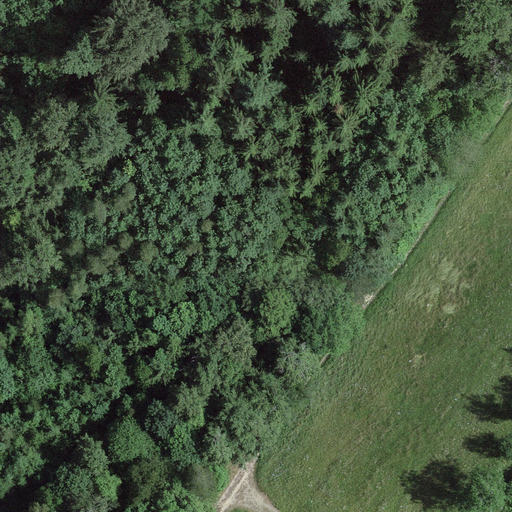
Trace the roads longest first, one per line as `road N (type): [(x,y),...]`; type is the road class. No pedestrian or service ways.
road 1 (track): [(269,511),(208,455),(190,397),(202,362),(266,254),(447,0)]
road 2 (track): [(217,511),(511,80)]
